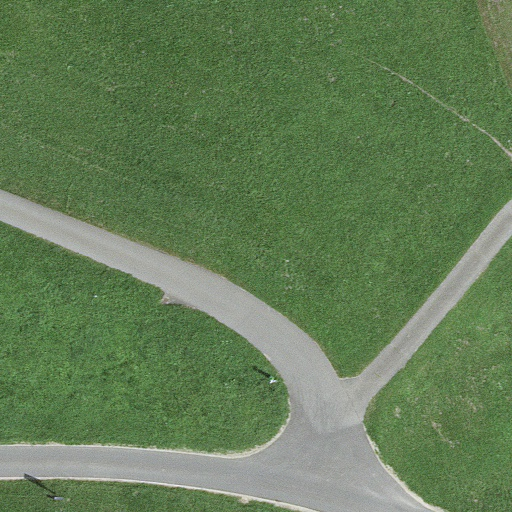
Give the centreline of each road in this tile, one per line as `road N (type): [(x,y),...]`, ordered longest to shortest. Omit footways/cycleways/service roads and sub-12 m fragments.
road 1 (residential): [(322,495),(326,416),(317,384),(285,342),(191,285),(0,205)]
road 2 (unclassified): [(322,495),(112,470),(0,470)]
road 3 (track): [(511,220),(399,353),(326,416)]
